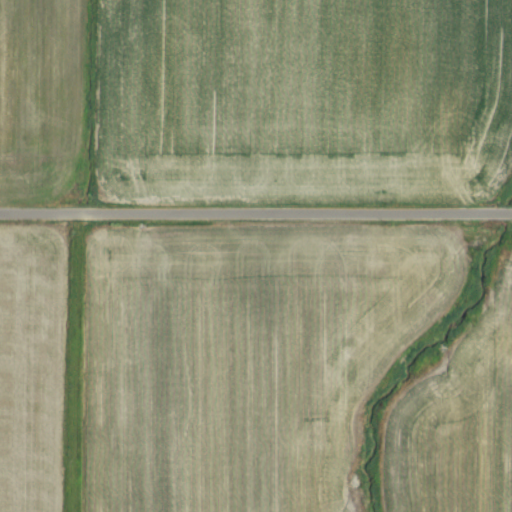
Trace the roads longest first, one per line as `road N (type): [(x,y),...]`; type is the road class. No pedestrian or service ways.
road 1 (residential): [(511,213),(0,213)]
road 2 (track): [(69,511),(73,213)]
